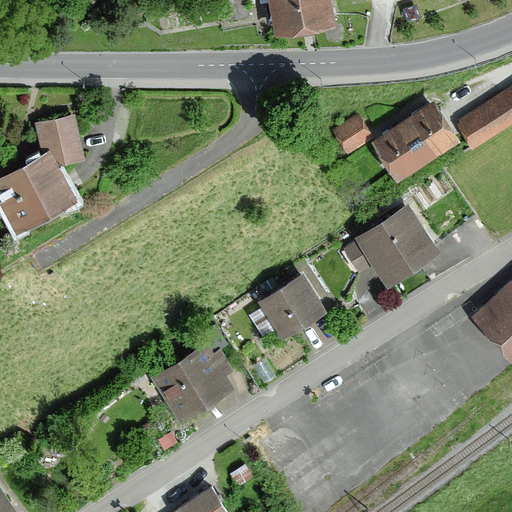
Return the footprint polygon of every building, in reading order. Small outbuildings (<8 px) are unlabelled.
[(334,27),(329,0),(269,0),(276,37),(334,27)] [(511,123),(511,89),(458,122),(473,147),(511,123)] [(461,140),(434,100),(376,139),(402,179),(461,140)] [(36,121),(42,152),(0,176),(0,185),(7,198),(0,202),(18,232),(79,197),(59,163),(83,158),(74,113),(36,121)] [(368,140),(355,117),(332,130),(345,153),(368,140)] [(377,262),(389,282),(438,252),(408,203),(354,237),(357,242),(344,250),(359,273),(377,262)] [(328,308),(302,271),(259,301),(284,338),(328,308)] [(511,282),(474,319),(511,358),(511,282)] [(236,387),(208,343),(153,378),(181,422),(236,387)] [(229,511),(213,484),(174,509),(175,511),(229,511)] [(0,511),(5,511),(14,505),(0,486),(0,511)]
